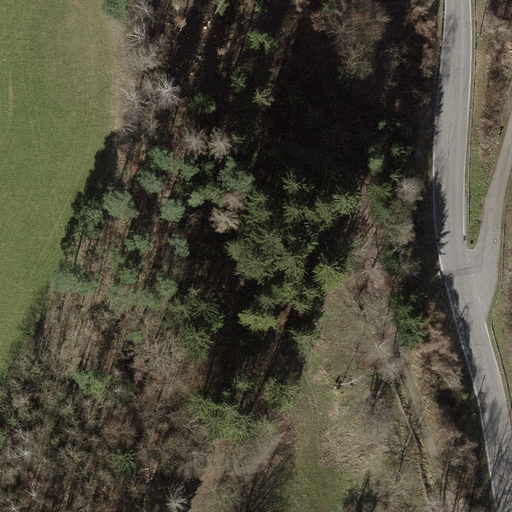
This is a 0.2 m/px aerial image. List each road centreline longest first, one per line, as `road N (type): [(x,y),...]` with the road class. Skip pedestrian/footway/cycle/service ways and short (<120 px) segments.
road 1 (track): [(451,511),(402,357),(310,0)]
road 2 (tertiary): [(465,307),(452,238),(454,0)]
road 3 (tertiary): [(510,511),(495,412),(465,307)]
road 4 (residential): [(465,307),(486,278),(511,141)]
road 5 (track): [(350,151),(367,0)]
